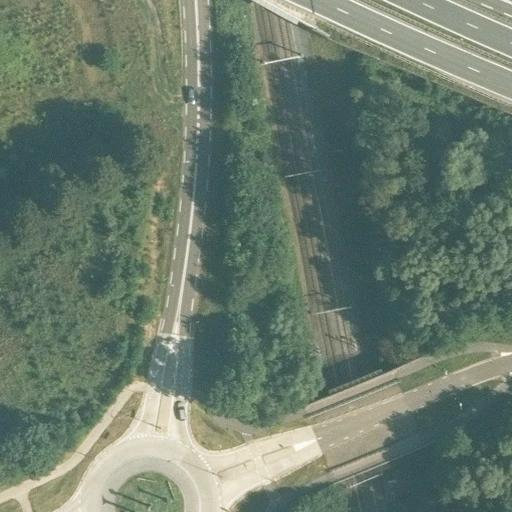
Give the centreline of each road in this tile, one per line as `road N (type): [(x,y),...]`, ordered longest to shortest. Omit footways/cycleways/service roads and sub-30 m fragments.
road 1 (secondary): [(195,0),(200,132),(183,284)]
road 2 (trunk): [(318,0),(511,85)]
road 3 (unclassified): [(315,439),(511,364)]
road 4 (secondary): [(178,452),(183,284)]
road 5 (secondary): [(183,284),(139,445)]
road 6 (track): [(200,132),(167,111),(141,0)]
road 7 (unclassified): [(211,508),(315,439)]
road 8 (unclassified): [(315,439),(288,439),(197,468)]
